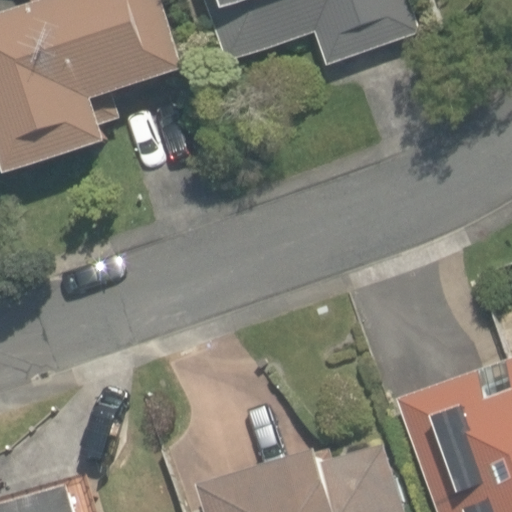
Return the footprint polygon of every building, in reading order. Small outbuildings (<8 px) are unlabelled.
[(211,88),(182,0),(51,0),(55,12),(0,30),(0,87),(35,196),(149,159),(134,113),(211,88)] [(438,0),(223,0),(252,72),(327,42),(342,78),(452,35),(438,0)] [(511,511),(511,369),(410,405),(447,511),(511,511)] [(418,511),(399,447),(233,497),(238,511),(418,511)] [(117,511),(110,485),(22,511),(117,511)]
